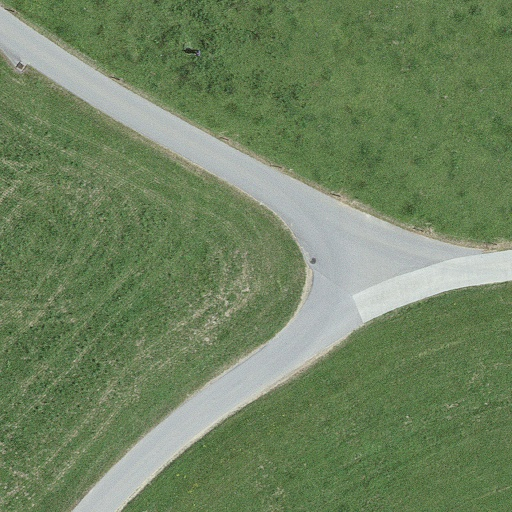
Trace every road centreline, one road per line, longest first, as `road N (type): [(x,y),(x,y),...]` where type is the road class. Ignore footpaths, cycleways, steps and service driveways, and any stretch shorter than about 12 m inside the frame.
road 1 (unclassified): [(0,21),(156,126),(271,182),(406,268)]
road 2 (unclassified): [(101,511),(153,440),(406,268)]
